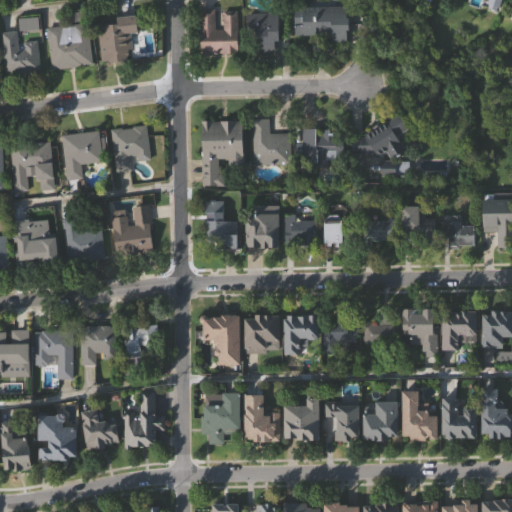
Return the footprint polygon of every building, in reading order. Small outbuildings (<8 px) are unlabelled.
[(11,0),(16,24),(35,21),(32,2),(42,0),(11,0)] [(117,13),(113,0),(111,0),(95,3),(98,17),(117,13)] [(449,29),(453,11),(427,4),(423,18),(436,21),(435,26),(449,29)] [(345,7),(346,18),(348,18),(348,30),(346,30),(346,42),(331,42),(331,31),(315,32),(315,35),(294,36),(294,17),(301,17),(301,14),(308,13),(308,9),(313,9),(313,7),(345,7)] [(214,9),(215,30),(223,30),(222,11),(237,11),(238,53),(199,54),(198,9),(214,9)] [(70,68),(51,69),(46,28),(72,25),(71,13),(85,11),(91,63),(70,68)] [(277,13),(277,21),(283,21),(283,29),(278,29),(278,32),(277,32),(277,41),(274,41),(275,54),(258,55),(258,24),(246,25),(246,13),(277,13)] [(129,60),(109,63),(109,61),(101,62),(97,27),(116,24),(115,18),(134,15),(136,33),(130,33),(132,49),(127,50),(129,60)] [(0,33),(15,32),(17,49),(23,49),(22,42),(36,41),(38,71),(23,72),(24,74),(4,74),(0,33)] [(298,65),(334,64),(334,72),(351,71),(350,35),(297,36),(298,65)] [(241,40),(226,40),(226,59),(218,59),(218,38),(203,38),(203,83),(242,83),(241,40)] [(251,42),(251,84),(278,83),(277,70),(282,70),(281,42),(251,42)] [(140,61),(139,45),(119,46),(119,53),(101,54),(103,91),(135,90),(134,62),(140,61)] [(95,94),(90,52),(49,57),(54,99),(95,94)] [(5,61),(7,103),(43,101),(41,70),(22,71),(22,60),(5,61)] [(438,94),(433,106),(408,95),(413,84),(438,94)] [(405,150),(390,160),(386,153),(377,158),(375,154),(350,153),(350,137),(364,137),(363,135),(398,113),(408,129),(396,136),(405,150)] [(269,119),(269,134),(290,133),(291,165),(253,165),(252,119),(269,119)] [(236,120),(236,122),(242,121),(243,171),(227,171),(227,159),(217,160),(218,175),(223,174),(223,186),(201,186),(200,121),(212,121),(212,122),(236,120)] [(145,125),(150,160),(138,161),(137,156),(129,158),(131,170),(116,172),(110,130),(121,128),(121,130),(145,125)] [(314,129),(314,135),(320,135),(320,129),(334,129),(334,134),(342,134),(342,156),(327,156),(327,168),(315,168),(315,164),(302,164),(302,129),(314,129)] [(69,181),(66,181),(60,135),(98,131),(102,162),(80,165),(82,179),(69,181)] [(50,164),(54,189),(40,190),(39,180),(35,180),(35,176),(26,177),(28,191),(14,192),(9,145),(49,141),(50,164)] [(351,168),(357,181),(362,179),(365,185),(377,180),(380,186),(390,182),(392,187),(407,180),(400,164),(411,159),(405,145),(351,168)] [(272,148),(255,148),(256,194),(294,193),(293,162),(272,162),(272,148)] [(205,215),(227,215),(226,203),(221,203),(221,190),(230,190),(230,195),(246,195),(246,149),(204,150),(205,215)] [(114,158),(118,200),(135,199),(134,189),(153,187),(150,154),(114,158)] [(69,209),(86,207),(84,193),(102,191),(101,179),(107,178),(105,160),(64,164),(69,209)] [(297,191),(320,192),(320,197),(329,197),(329,190),(345,190),(346,160),(304,160),(304,172),(298,172),(297,191)] [(54,173),(14,175),(16,221),(32,220),(31,207),(42,206),(43,219),(57,218),(54,173)] [(222,220),(222,221),(237,222),(237,248),(221,248),(221,242),(206,242),(206,227),(204,227),(204,201),(222,201),(222,220)] [(149,224),(153,251),(116,257),(111,218),(126,216),(128,226),(134,225),(132,208),(149,205),(151,223),(149,224)] [(418,208),(425,208),(425,219),(434,219),(434,229),(432,229),(432,234),(435,234),(435,238),(432,238),(432,246),(421,246),(421,238),(412,238),(412,241),(402,241),(402,230),(400,230),(400,208),(418,208)] [(500,212),(500,220),(510,220),(510,238),(497,238),(497,241),(492,241),(492,245),(481,245),(481,220),(484,220),(484,216),(486,216),(486,212),(500,212)] [(296,215),(296,221),(316,221),(316,230),(313,230),(313,239),(301,239),(301,246),(283,246),(283,215),(296,215)] [(77,217),(79,231),(87,230),(86,222),(100,221),(104,256),(66,260),(61,219),(77,217)] [(460,220),(460,224),(474,224),(474,243),(458,243),(458,246),(448,246),(448,237),(441,237),(442,222),(451,222),(451,220),(460,220)] [(326,248),(323,248),(322,222),(341,221),(342,247),(326,248)] [(36,240),(37,247),(53,246),(54,258),(17,261),(14,225),(50,222),(51,239),(36,240)] [(245,241),(245,222),(276,223),(276,233),(274,232),(274,241),(245,241)] [(365,242),(362,242),(362,222),(392,222),(392,240),(378,240),(378,242),(365,242)] [(240,276),(240,250),(226,250),(226,229),(208,230),(209,277),(240,276)] [(157,280),(152,234),(135,235),(137,254),(131,254),(130,245),(115,246),(119,284),(157,280)] [(281,234),(257,234),(257,246),(248,246),(248,276),(281,277),(281,234)] [(404,235),(404,262),(435,262),(435,247),(427,247),(427,235),(404,235)] [(0,236),(6,236),(8,269),(0,269),(0,236)] [(299,248),(299,243),(287,243),(286,272),(318,272),(319,249),(299,248)] [(327,244),(326,271),(338,272),(338,275),(345,276),(346,244),(327,244)] [(69,286),(108,282),(105,254),(83,257),(82,246),(65,248),(69,286)] [(17,250),(21,290),(45,288),(46,292),(62,290),(59,261),(53,262),(51,247),(17,250)] [(397,269),(396,249),(366,250),(366,270),(397,269)] [(477,254),(464,254),(464,250),(451,250),(451,274),(478,273),(477,254)] [(0,297),(12,297),(11,265),(0,265),(0,297)] [(500,312),(511,312),(511,338),(502,338),(502,348),(480,349),(482,316),(490,316),(490,311),(500,312)] [(319,313),(318,337),(308,337),(308,343),(300,343),(300,353),(285,353),(286,314),(297,314),(297,312),(319,313)] [(239,314),(239,364),(216,363),(216,355),(214,353),(214,349),(216,347),(216,345),(213,342),(213,339),(202,339),(203,323),(199,320),(200,316),(203,313),(208,315),(221,316),(221,313),(239,314)] [(279,313),(279,341),(267,340),(267,353),(245,353),(246,317),(255,318),(255,313),(279,313)] [(390,313),(390,325),(392,325),(393,343),(364,345),(363,324),(380,326),(380,313),(390,313)] [(412,313),(412,322),(417,322),(417,324),(434,324),(435,333),(432,333),(432,342),(403,342),(403,313),(412,313)] [(476,313),(475,336),(466,337),(466,343),(457,343),(457,352),(441,351),(441,316),(444,316),(445,313),(476,313)] [(347,315),(347,324),(357,324),(357,343),(348,343),(348,341),(335,341),(335,353),(323,354),(323,330),(326,330),(326,321),(335,321),(335,318),(338,318),(338,315),(347,315)] [(145,325),(146,327),(156,325),(158,344),(139,347),(140,353),(126,355),(123,328),(145,325)] [(109,327),(109,328),(116,328),(115,359),(103,359),(103,354),(95,354),(95,365),(80,365),(80,329),(86,329),(86,326),(109,327)] [(65,331),(65,333),(72,333),(72,380),(56,380),(56,355),(47,355),(47,366),(45,366),(45,367),(34,366),(34,332),(65,331)] [(0,337),(23,336),(24,379),(8,379),(8,361),(1,362),(1,369),(0,369),(0,337)] [(424,386),(440,386),(440,362),(437,362),(437,337),(424,337),(405,337),(405,364),(413,364),(413,373),(424,373),(424,386)] [(479,339),(444,340),(444,379),(462,378),(462,372),(479,372),(479,339)] [(484,376),(506,376),(506,366),(511,366),(511,340),(484,340),(484,376)] [(243,393),(243,344),(205,344),(205,368),(218,368),(218,393),(243,393)] [(282,378),(282,344),(247,345),(247,382),(269,382),(269,379),(282,378)] [(287,344),(286,383),(303,383),(303,368),(321,368),(322,344),(287,344)] [(397,370),(397,346),(381,346),(381,353),(366,353),(367,370),(397,370)] [(361,371),(360,351),(325,352),(326,378),(339,378),(339,371),(361,371)] [(83,394),(99,394),(99,385),(117,385),(117,355),(84,355),(83,394)] [(150,373),(148,356),(129,359),(132,384),(144,383),(143,374),(150,373)] [(33,405),(33,358),(12,358),(12,360),(0,360),(0,399),(5,399),(5,405),(33,405)] [(76,407),(75,359),(37,360),(38,394),(59,394),(60,408),(76,407)] [(511,380),(500,380),(500,391),(511,391),(511,380)] [(155,392),(155,414),(164,415),(164,430),(155,430),(155,446),(132,446),(132,449),(124,449),(124,410),(134,410),(134,418),(139,418),(140,389),(156,390),(155,392)] [(419,390),(419,402),(429,402),(429,414),(438,414),(437,438),(426,437),(426,440),(410,440),(410,435),(402,435),(403,389),(419,390)] [(505,407),(507,410),(507,416),(511,416),(511,438),(488,440),(488,436),(480,436),(480,391),(497,391),(497,400),(503,403),(505,407)] [(223,434),(223,445),(208,445),(208,435),(201,435),(201,417),(202,417),(202,408),(221,408),(221,395),(239,395),(239,434),(223,434)] [(263,396),(263,414),(279,414),(279,442),(269,442),(269,444),(252,444),(252,440),(243,440),(244,396),(263,396)] [(318,397),(318,439),(302,441),(302,439),(296,439),(296,438),(283,438),(283,405),(306,405),(306,397),(318,397)] [(358,403),(358,439),(350,439),(350,444),(334,442),(334,432),(336,432),(336,418),(323,418),(323,402),(358,403)] [(475,409),(475,434),(463,434),(463,430),(452,430),(452,409),(475,409)] [(95,410),(98,423),(103,422),(104,426),(107,425),(108,427),(115,426),(117,443),(102,447),(103,450),(86,451),(85,444),(84,444),(80,413),(95,410)] [(396,410),(396,435),(381,435),(381,432),(374,432),(374,410),(396,410)] [(62,421),(62,426),(75,426),(74,456),(68,455),(68,460),(38,460),(38,439),(35,439),(36,414),(55,414),(57,412),(60,412),(63,416),(63,420),(62,421)] [(511,442),(509,443),(509,429),(501,429),(501,418),(484,418),(485,466),(511,465),(511,442)] [(158,419),(142,419),(142,439),(126,439),(126,476),(159,476),(159,459),(167,459),(167,443),(158,444),(158,419)] [(405,467),(441,467),(441,444),(432,444),(432,431),(422,431),(422,419),(405,419),(405,467)] [(0,420),(14,420),(15,432),(26,431),(28,449),(30,449),(32,471),(15,472),(15,469),(2,470),(0,445),(0,420)] [(243,421),(224,422),(205,422),(206,463),(212,462),(212,472),(227,472),(227,461),(244,461),(243,421)] [(445,467),(479,467),(480,436),(461,436),(461,426),(445,426),(445,467)] [(287,468),(322,469),(323,427),(309,427),(309,434),(287,434),(287,468)] [(362,468),(362,430),(326,430),(326,445),(339,445),(339,455),(337,455),(337,469),(362,468)] [(401,430),(377,430),(377,434),(366,434),(366,469),(391,469),(391,465),(401,465),(401,430)] [(102,450),(100,438),(84,440),(89,477),(122,473),(119,448),(102,450)] [(80,455),(66,456),(66,443),(41,444),(42,469),(51,469),(51,476),(41,476),(41,488),(80,487),(80,455)] [(34,493),(32,467),(23,468),(22,459),(16,459),(15,449),(4,450),(6,494),(34,493)] [(389,499),(389,502),(397,502),(397,511),(361,511),(361,505),(377,504),(377,500),(389,499)] [(471,499),(471,503),(478,503),(478,511),(442,511),(443,505),(454,505),(454,499),(471,499)] [(402,511),(403,503),(416,503),(416,500),(438,500),(438,511),(402,511)] [(305,502),(305,506),(319,507),(318,511),(282,511),(282,501),(305,502)] [(339,501),(339,503),(346,503),(346,505),(358,505),(358,511),(322,511),(322,502),(339,501)] [(511,501),(511,511),(492,511),(492,505),(500,505),(500,501),(511,501)] [(237,503),(236,511),(211,511),(211,502),(222,503),(222,504),(225,504),(225,502),(237,503)] [(270,502),(270,503),(280,504),(280,511),(257,511),(257,503),(262,504),(262,502),(270,502)]
